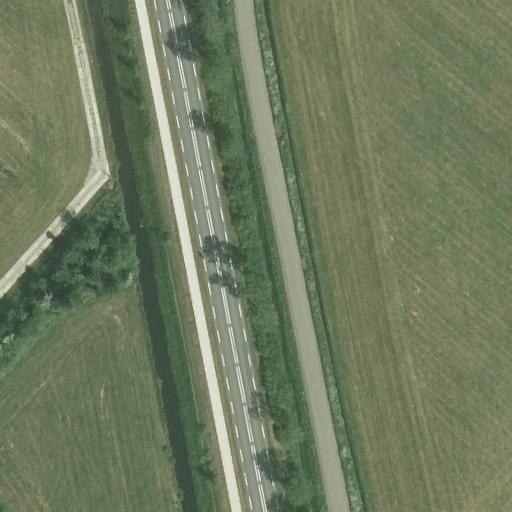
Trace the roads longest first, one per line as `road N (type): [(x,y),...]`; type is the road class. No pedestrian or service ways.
road 1 (secondary): [(263,511),(165,0)]
road 2 (unclassified): [(335,511),(240,0)]
